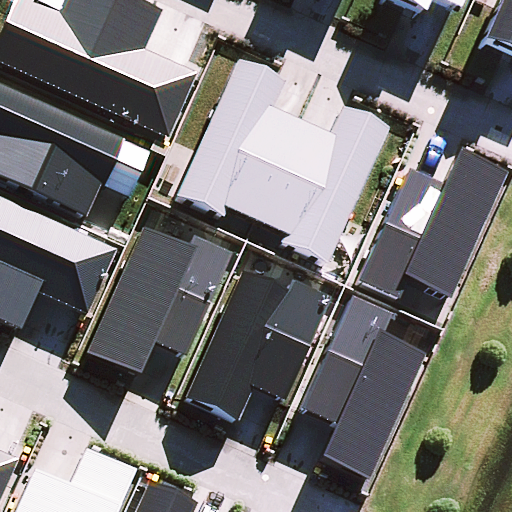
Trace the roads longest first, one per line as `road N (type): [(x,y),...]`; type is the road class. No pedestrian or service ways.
road 1 (residential): [(319,511),(0,369)]
road 2 (residential): [(511,131),(215,0)]
